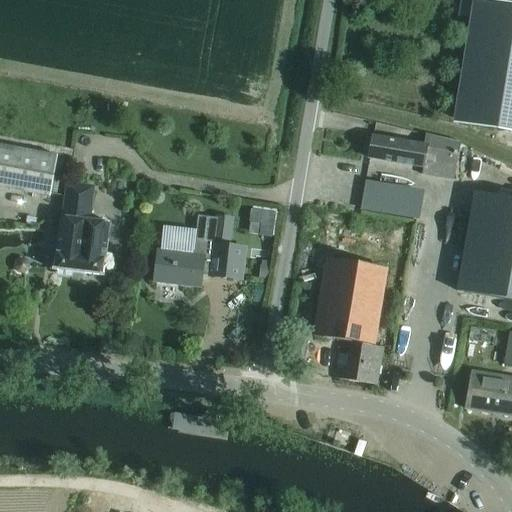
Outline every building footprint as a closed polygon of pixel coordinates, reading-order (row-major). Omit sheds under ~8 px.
[(511,131),(511,5),(490,2),(490,0),(463,0),(464,0),(475,2),(456,123),(511,131)] [(423,167),(423,164),(425,153),(435,155),(433,165),(455,168),(459,142),(425,134),(424,145),(372,136),(368,158),(423,167)] [(0,187),(50,196),(55,164),(57,156),(0,145),(0,187)] [(63,208),(61,218),(87,221),(89,221),(91,209),(94,187),(68,184),(66,183),(64,203),(63,205),(63,208)] [(511,198),(473,192),(456,290),(511,300),(511,198)] [(250,210),(248,223),(260,224),(258,236),(271,238),(274,213),(250,210)] [(153,281),(199,287),(201,271),(209,272),(209,275),(241,279),(244,247),(228,245),(232,218),(216,216),(216,219),(198,217),(193,255),(157,251),(153,281)] [(59,231),(53,269),(75,272),(76,265),(79,242),(84,243),(84,242),(86,230),(87,221),(61,218),(59,231)] [(76,265),(75,272),(102,276),(108,224),(89,221),(87,221),(86,230),(84,242),(84,243),(79,242),(76,265)] [(324,258),(312,337),(350,342),(348,355),(346,370),(336,369),(335,378),(376,385),(377,381),(382,349),(374,348),(374,346),(387,267),(324,258)] [(259,266),(258,279),(267,280),(269,267),(268,267),(260,266),(259,266)] [(256,283),(254,297),(262,298),(264,284),(256,283)] [(511,379),(471,373),(465,408),(511,415),(511,379)] [(214,418),(208,417),(174,411),(171,429),(225,438),(227,421),(214,418)]
